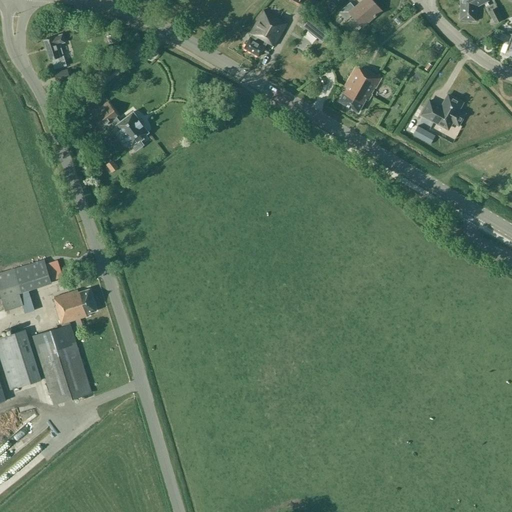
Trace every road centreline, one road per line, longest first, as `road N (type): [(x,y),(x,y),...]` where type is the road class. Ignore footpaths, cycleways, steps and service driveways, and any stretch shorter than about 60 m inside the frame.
road 1 (unclassified): [(179,511),(85,213),(14,43)]
road 2 (tertiary): [(476,210),(182,38),(86,0)]
road 3 (residential): [(511,77),(470,53),(417,0)]
